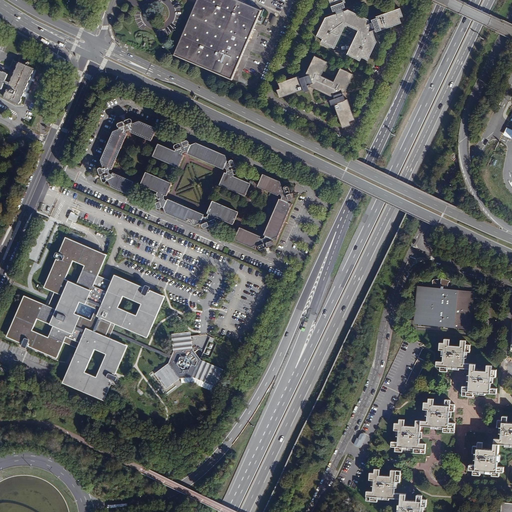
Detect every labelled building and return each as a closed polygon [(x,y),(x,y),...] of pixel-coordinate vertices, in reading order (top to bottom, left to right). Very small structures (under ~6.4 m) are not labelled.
[(196,0),(173,55),(232,80),(256,24),(261,10),(237,0),(196,0)] [(377,17),(378,19),(370,21),(370,20),(349,10),(347,11),(344,3),(346,3),(345,0),(330,0),(334,11),(335,15),(331,16),(326,18),(318,36),(324,39),(322,43),(338,50),(336,54),(344,58),(346,54),(361,61),(363,57),(369,60),(377,42),(376,32),(394,26),(403,22),(401,18),(405,16),(401,8),(393,11),(377,17)] [(329,62),(316,56),(308,73),(309,76),(302,79),(301,76),(290,80),(280,84),(282,90),(279,91),(282,99),(290,96),(305,90),(306,93),(311,91),(310,88),(313,87),(333,97),(334,100),(331,101),(333,105),(336,104),(342,121),(345,128),(353,125),(351,122),(357,119),(354,110),(349,99),(347,100),(344,93),(347,91),(355,74),(342,68),(335,82),(322,76),(329,62)] [(24,93),(25,93),(27,89),(26,88),(26,87),(28,87),(29,84),(28,83),(29,80),(31,80),(32,77),(31,76),(32,74),(33,74),(35,71),(34,71),(34,69),(34,68),(36,63),(32,61),(30,67),(22,63),(23,59),(21,58),(19,63),(14,61),(10,70),(0,65),(0,89),(0,90),(1,89),(3,90),(4,87),(8,88),(8,89),(7,89),(6,91),(7,91),(7,93),(6,93),(4,96),(5,96),(4,98),(19,104),(20,103),(21,103),(24,97),(22,96),(24,93)] [(100,174),(101,178),(103,182),(105,183),(108,182),(108,181),(110,182),(108,186),(127,194),(129,194),(134,183),(133,181),(114,173),(113,174),(111,173),(110,170),(111,169),(113,169),(128,133),(126,132),(127,130),(130,130),(132,131),(131,133),(149,141),(152,140),(157,130),(155,127),(137,119),(135,123),(134,122),(134,121),(133,119),(131,118),(127,119),(123,121),(119,122),(119,124),(119,126),(121,126),(120,127),(115,125),(98,165),(103,168),(102,169),(101,168),(100,169),(99,171),(100,174)] [(511,138),(511,129),(507,127),(503,135),(511,139),(511,138)] [(238,167),(236,163),(234,159),(233,159),(230,159),(230,160),(228,160),(230,156),(193,140),(191,144),(189,143),(190,142),(189,140),(187,139),(177,143),(175,146),(176,148),(177,148),(176,150),(161,143),(158,144),(154,155),(155,157),(178,167),(180,167),(185,155),(183,154),(184,152),(187,151),(188,152),(188,154),(224,170),(225,168),(227,169),(228,171),(227,173),(225,173),(220,184),(221,186),(244,196),(247,195),(251,184),(250,182),(235,175),(235,174),(236,174),(238,174),(239,171),(238,167)] [(153,199),(155,202),(156,206),(157,209),(159,210),(160,209),(161,208),(162,209),(161,213),(200,225),(202,226),(201,227),(204,230),(216,225),(217,222),(216,220),(215,220),(216,218),(231,225),(234,224),(238,214),(237,211),(214,201),(211,202),(206,214),(208,214),(207,216),(205,217),(203,217),(204,214),(168,199),(168,201),(166,200),(165,197),(165,195),(167,196),(172,185),(171,183),(148,173),(146,174),(141,184),(142,187),(158,193),(157,195),(156,194),(155,196),(153,199)] [(292,193),(290,189),(288,185),(286,184),(284,184),(284,186),(282,185),(283,182),(265,174),(262,175),(258,184),(259,187),(278,196),(279,194),(281,194),(282,197),(280,199),(279,198),(263,234),(264,235),(264,236),(261,238),(260,237),(260,235),(242,227),(239,228),(234,239),(235,240),(254,249),(256,245),(257,246),(256,247),(257,249),(260,250),(274,245),(275,242),(274,241),(273,241),(274,239),(277,240),(292,204),(289,203),(290,201),(291,202),(293,201),(294,199),(292,193)] [(70,212),(68,218),(76,221),(78,215),(70,212)] [(61,252),(66,240),(67,238),(64,236),(58,251),(61,252)] [(66,240),(103,256),(104,253),(67,238),(66,240)] [(54,257),(58,259),(57,260),(46,286),(54,290),(65,294),(57,313),(47,308),(24,299),(8,335),(21,341),(22,341),(20,345),(21,347),(24,348),(26,347),(27,343),(28,344),(54,355),(60,342),(61,339),(80,347),(79,350),(65,382),(102,397),(109,381),(109,379),(113,381),(114,381),(115,380),(117,377),(116,376),(112,374),(112,372),(124,347),(108,340),(102,337),(110,319),(116,321),(145,334),(161,297),(149,292),(148,291),(149,287),(149,286),(145,284),(144,285),(143,289),(141,288),(115,277),(113,285),(110,283),(96,277),(94,276),(103,256),(66,240),(61,252),(60,253),(56,252),(54,252),(53,255),(54,257)] [(106,255),(104,253),(103,256),(94,276),(96,277),(97,275),(106,255)] [(43,285),(46,286),(57,260),(55,259),(43,285)] [(111,281),(97,275),(96,277),(110,283),(111,281)] [(142,286),(116,275),(115,277),(141,288),(142,286)] [(434,287),(416,285),(412,323),(469,330),(472,291),(444,288),(444,286),(449,287),(450,283),(452,281),(451,280),(442,278),(441,280),(440,280),(440,279),(433,279),(432,280),(432,286),(434,286),(434,287)] [(161,297),(164,298),(165,296),(150,289),(149,292),(161,297)] [(47,306),(47,308),(57,313),(65,294),(54,290),(53,293),(47,306)] [(47,308),(47,306),(23,295),(22,298),(24,299),(47,308)] [(148,335),(164,298),(161,297),(145,334),(148,335)] [(22,298),(6,334),(8,335),(24,299),(22,298)] [(108,340),(109,337),(111,333),(112,330),(114,324),(116,321),(110,319),(102,337),(108,340)] [(145,334),(116,321),(114,324),(147,338),(148,335),(145,334)] [(112,330),(111,333),(172,360),(174,357),(112,330)] [(189,333),(172,335),(174,348),(176,348),(177,350),(174,357),(172,360),(169,368),(167,369),(165,367),(155,375),(165,388),(177,379),(192,376),(216,387),(223,371),(199,360),(190,349),(189,333)] [(8,335),(6,334),(5,337),(20,343),(21,341),(8,335)] [(109,337),(108,340),(124,347),(126,348),(127,345),(109,337)] [(76,349),(79,350),(80,347),(61,339),(60,342),(63,343),(76,349)] [(460,368),(471,369),(471,364),(465,363),(465,358),(465,352),(467,352),(470,352),(470,345),(466,345),(466,341),(461,341),(461,347),(449,346),(449,340),(444,340),(444,344),(440,344),(439,351),(442,351),(444,351),(444,357),(443,362),(437,362),(437,367),(441,368),(440,372),(448,372),(448,370),(448,368),(454,368),(460,368)] [(54,355),(53,358),(56,359),(63,343),(60,342),(54,355)] [(27,346),(53,358),(54,355),(28,344),(27,346)] [(115,374),(126,348),(124,347),(112,372),(115,374)] [(65,382),(79,350),(76,349),(61,383),(64,384),(65,382)] [(476,364),(471,364),(471,369),(471,375),(470,381),(470,387),(464,387),(464,396),(475,397),(475,394),(475,392),(481,392),(486,393),(498,393),(498,388),(491,388),(492,382),(492,376),(494,377),(496,377),(497,369),(492,369),(492,365),(487,365),(487,371),(476,371),(476,364)] [(109,381),(102,397),(100,400),(103,401),(111,382),(109,381)] [(65,382),(64,384),(100,400),(102,397),(65,382)] [(422,422),(422,427),(433,427),(439,428),(445,428),(445,430),(445,433),(456,433),(456,427),(457,424),(450,423),(450,418),(451,412),(453,412),(455,412),(456,405),(451,405),(452,401),(448,400),(447,400),(446,407),(435,406),(435,400),(430,399),(430,403),(425,403),(425,410),(427,410),(429,411),(429,416),(429,422),(422,422)] [(496,438),(496,443),(501,443),(507,444),(511,444),(511,422),(508,422),(509,416),(503,416),(503,420),(499,420),(498,427),(501,427),(503,427),(503,433),(502,439),(496,438)] [(421,434),(422,427),(422,422),(417,421),(417,428),(406,427),(406,421),(401,420),(401,425),(396,425),(396,432),(398,432),(400,432),(400,438),(400,443),(393,443),(393,448),(397,448),(397,453),(404,453),(404,451),(404,449),(410,449),(416,449),(416,451),(416,454),(427,455),(428,445),(421,445),(421,439),(421,434)] [(501,443),(496,443),(495,450),(484,449),(484,442),(479,442),(479,446),(474,446),(474,453),(477,454),(479,454),(478,459),(478,465),(472,465),(471,470),(476,470),(475,474),(482,475),(483,472),(483,470),(489,470),(494,471),(494,473),(494,475),(501,476),(502,471),(506,471),(506,467),(500,466),(500,461),(500,455),(501,443)] [(392,499),(403,500),(403,495),(397,494),(397,489),(397,483),(399,483),(402,483),(402,472),(393,471),(393,478),(389,477),(381,477),(381,471),(377,470),(376,475),(372,474),(371,482),(374,482),(376,482),(376,488),(375,493),(369,493),(368,503),(380,503),(380,501),(380,499),(386,499),(392,499)] [(403,495),(403,500),(403,506),(402,511),(423,511),(424,507),(426,507),(429,507),(429,500),(424,500),(425,496),(420,496),(420,502),(408,502),(408,495),(403,495)] [(511,511),(511,502),(500,501),(499,511),(511,511)]
